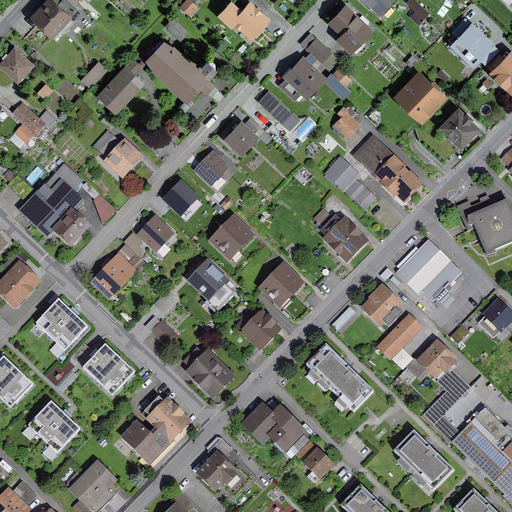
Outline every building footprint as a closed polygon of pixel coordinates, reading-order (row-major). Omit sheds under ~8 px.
[(47,0),(30,19),(38,28),(44,34),(53,39),(72,18),(71,17),(77,9),(67,0),(47,0)] [(193,0),(191,0),(184,6),(189,13),(198,6),(193,0)] [(374,5),(383,13),(390,5),(387,2),(388,0),(358,0),(369,10),(374,5)] [(429,13),(415,0),(409,0),(407,3),(416,11),(410,16),(419,24),(429,13)] [(511,0),(503,0),(511,8),(511,0)] [(252,35),(266,19),(250,4),(243,12),(232,2),(222,12),(233,23),(236,20),(252,35)] [(339,38),(351,49),(370,29),(346,6),(331,21),(344,33),(339,38)] [(173,18),(166,25),(181,39),(188,32),(173,18)] [(452,44),(463,54),(482,34),(471,23),(469,26),(464,21),(453,31),(459,37),(452,44)] [(493,44),(482,34),(463,54),(474,64),(481,57),(486,62),(496,52),(491,46),(493,44)] [(306,49),(321,63),(331,52),(316,38),(306,49)] [(174,44),(165,39),(145,59),(152,69),(187,103),(201,89),(205,84),(209,80),(210,78),(207,75),(217,64),(209,56),(198,67),(174,44)] [(0,67),(17,84),(35,66),(15,48),(0,63),(0,67)] [(496,69),(511,84),(511,58),(509,56),(496,69)] [(116,114),(146,82),(136,73),(142,67),(131,57),(96,94),(116,114)] [(300,92),(307,99),(317,88),(314,85),(323,76),(304,58),(293,69),(290,67),(282,75),(288,81),(283,87),(295,98),(300,92)] [(90,87),(107,70),(99,62),(83,80),(90,87)] [(339,69),(333,75),(345,85),(350,80),(339,69)] [(399,94),(423,117),(444,96),(420,73),(399,94)] [(215,86),(209,80),(205,84),(201,89),(207,94),(215,86)] [(46,83),(38,92),(46,99),(53,90),(46,83)] [(269,90),(258,101),(282,124),(293,113),(269,90)] [(24,125),(35,135),(36,135),(44,125),(49,129),(57,121),(46,111),(39,119),(23,104),(13,115),(24,125)] [(87,107),(79,115),(84,120),(92,112),(87,107)] [(335,124),(348,136),(358,125),(346,113),(348,111),(344,108),(340,112),(344,115),(335,124)] [(443,126),(461,144),(477,127),(470,120),(473,117),(467,112),(464,115),(459,109),(443,126)] [(309,116),(295,132),(305,140),(318,125),(309,116)] [(250,118),(246,123),(255,132),(260,127),(250,118)] [(227,138),(241,151),(256,136),(241,122),(238,126),(235,124),(233,127),(235,129),(227,138)] [(35,135),(24,125),(16,133),(27,143),(35,135)] [(264,131),(260,136),(268,142),(271,138),(264,131)] [(124,175),(139,159),(124,145),(123,146),(108,132),(95,147),(109,160),(109,161),(124,175)] [(397,194),(405,201),(420,186),(373,140),(355,158),(382,185),(381,186),(393,198),(397,194)] [(511,150),(503,160),(511,168),(511,150)] [(197,172),(216,189),(222,182),(218,178),(226,170),(216,160),(218,158),(214,153),(197,172)] [(326,174),(345,192),(359,177),(340,159),(326,174)] [(63,223),(72,214),(83,202),(72,192),(81,182),(65,166),(40,193),(39,193),(20,213),(46,236),(60,220),(63,223)] [(18,175),(8,186),(24,201),(34,190),(18,175)] [(375,199),(357,182),(347,193),(365,210),(375,199)] [(166,200),(175,208),(174,209),(181,216),(196,199),(181,184),(166,200)] [(95,201),(103,223),(115,210),(100,196),(95,201)] [(229,198),(221,206),(225,210),(233,202),(229,198)] [(470,205),(459,210),(468,231),(475,228),(486,254),(511,243),(511,212),(507,202),(493,208),(489,200),(471,208),(470,205)] [(316,226),(322,232),(334,220),(324,209),(314,219),(319,223),(316,226)] [(72,214),(63,223),(56,231),(71,245),(87,228),(72,214)] [(322,232),(349,258),(363,244),(336,217),(334,220),(322,232)] [(211,241),(228,257),(236,249),(238,251),(252,237),(233,219),(211,241)] [(156,220),(140,236),(159,254),(166,247),(163,244),(172,235),(156,220)] [(0,234),(0,251),(8,243),(0,234)] [(422,292),(433,302),(435,300),(439,304),(454,289),(450,285),(462,273),(429,240),(396,274),(419,296),(422,292)] [(117,255),(126,264),(135,255),(126,246),(117,255)] [(8,272),(0,281),(0,294),(16,309),(42,280),(24,263),(29,258),(20,250),(3,267),(8,272)] [(100,292),(109,300),(111,300),(116,295),(114,293),(129,277),(130,279),(145,263),(135,255),(126,264),(121,270),(113,262),(94,283),(102,290),(100,292)] [(261,289),(278,305),(286,297),(288,299),(302,284),(283,266),(261,289)] [(190,282),(219,310),(234,295),(204,267),(190,282)] [(388,269),(381,276),(385,281),(392,274),(388,269)] [(365,309),(381,324),(391,313),(395,318),(399,314),(395,310),(398,306),(381,289),(372,299),(374,301),(365,309)] [(165,313),(177,299),(167,291),(155,304),(165,313)] [(36,324),(65,352),(88,328),(59,301),(36,324)] [(496,336),(502,342),(510,333),(504,327),(511,319),(511,316),(498,303),(478,324),(493,338),(496,336)] [(350,308),(333,326),(337,330),(354,313),(350,308)] [(150,309),(139,321),(145,327),(157,315),(150,309)] [(246,332),(262,347),(276,332),(254,310),(238,326),(245,333),(246,332)] [(0,316),(0,338),(1,339),(12,328),(0,316)] [(146,327),(168,348),(178,337),(156,316),(146,327)] [(409,318),(380,348),(391,358),(420,328),(409,318)] [(462,326),(450,339),(457,345),(469,333),(462,326)] [(306,366),(354,412),(374,392),(326,345),(306,366)] [(430,371),(436,377),(442,370),(446,373),(451,368),(455,364),(451,361),(452,360),(437,345),(428,353),(425,350),(409,367),(422,379),(430,371)] [(83,369),(112,396),(134,373),(106,346),(83,369)] [(215,394),(229,380),(206,356),(205,357),(198,350),(185,363),(192,370),(191,371),(215,394)] [(0,390),(1,389),(16,403),(33,385),(4,358),(0,361),(0,390)] [(422,417),(432,427),(443,416),(471,388),(451,368),(446,373),(442,370),(436,377),(439,380),(437,382),(447,392),(422,417)] [(285,374),(278,381),(283,386),(290,379),(285,374)] [(119,437),(147,464),(191,420),(167,397),(146,418),(156,428),(151,432),(137,419),(119,437)] [(262,401),(240,424),(263,445),(270,437),(285,452),(307,430),(280,404),(273,411),(262,401)] [(29,426),(58,454),(80,430),(51,403),(29,426)] [(511,435),(511,434),(511,430),(508,426),(505,429),(485,409),(461,434),(452,442),(505,494),(503,496),(511,505),(511,435)] [(450,445),(452,442),(461,434),(443,416),(432,427),(450,445)] [(416,474),(434,491),(454,470),(414,431),(394,452),(412,469),(409,472),(414,476),(416,474)] [(304,436),(291,449),(296,454),(309,441),(304,436)] [(200,474),(215,489),(218,487),(233,502),(244,490),(246,492),(256,481),(246,471),(241,476),(235,469),(242,462),(242,460),(222,441),(210,454),(215,458),(200,474)] [(310,442),(297,455),(302,460),(315,447),(310,442)] [(318,451),(305,465),(319,479),(333,465),(318,451)] [(86,504),(93,511),(98,511),(114,496),(108,489),(118,480),(97,459),(80,477),(77,474),(66,485),(81,500),(79,502),(83,507),(86,504)] [(27,500),(35,492),(23,480),(16,487),(27,500)] [(387,511),(361,486),(341,506),(346,511),(387,511)] [(496,511),(474,490),(454,510),(455,511),(496,511)] [(0,511),(7,511),(18,501),(8,492),(2,498),(0,496),(0,511)] [(162,511),(186,511),(192,506),(180,494),(162,511)] [(26,511),(28,511),(18,501),(7,511),(26,511)] [(88,511),(83,507),(79,502),(73,508),(77,511),(88,511)]
